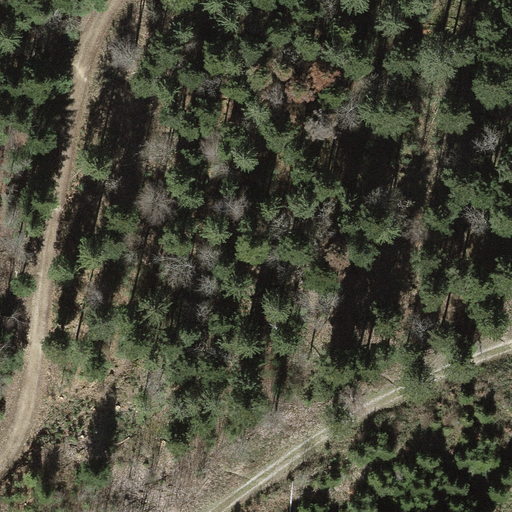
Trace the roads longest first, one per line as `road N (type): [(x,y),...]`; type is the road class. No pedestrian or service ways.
road 1 (track): [(0,461),(35,396),(58,317),(80,137),(112,0)]
road 2 (track): [(217,511),(363,410),(511,345)]
